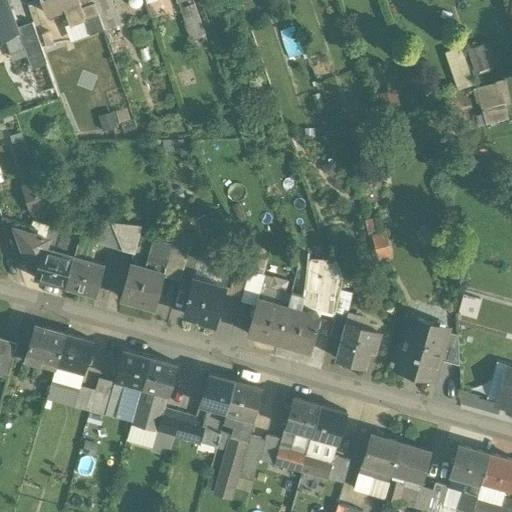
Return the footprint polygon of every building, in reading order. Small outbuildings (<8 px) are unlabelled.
[(7,0),(0,0),(0,37),(18,31),(17,28),(7,0)] [(40,0),(46,14),(47,14),(46,11),(62,5),(63,8),(79,3),(77,0),(40,0)] [(92,0),(93,2),(97,13),(103,30),(119,25),(110,0),(92,0)] [(176,0),(191,44),(207,39),(194,0),(176,0)] [(79,3),(63,8),(69,23),(97,13),(93,2),(80,7),(79,3)] [(17,28),(18,31),(37,87),(53,82),(32,23),(17,28)] [(490,41),(467,49),(475,73),(498,66),(490,41)] [(464,47),(447,51),(454,83),(471,80),(464,47)] [(511,118),(503,82),(470,89),(478,125),(511,118)] [(127,112),(117,114),(120,126),(123,125),(126,135),(135,133),(133,122),(130,123),(127,112)] [(113,114),(97,118),(102,134),(117,129),(113,114)] [(60,178),(37,185),(44,207),(68,200),(60,178)] [(37,185),(24,189),(31,211),(44,207),(37,185)] [(102,245),(117,239),(111,225),(98,195),(84,200),(102,245)] [(45,239),(27,234),(29,226),(1,218),(15,260),(31,264),(37,245),(42,246),(43,247),(45,239)] [(141,228),(124,226),(111,225),(117,239),(122,250),(121,250),(134,254),(141,228)] [(50,228),(29,226),(27,234),(45,239),(43,247),(55,250),(61,231),(50,228)] [(79,236),(61,231),(55,250),(73,255),(79,236)] [(174,234),(169,253),(165,267),(162,278),(178,283),(190,239),(174,234)] [(92,261),(84,259),(90,239),(79,236),(73,255),(64,287),(95,296),(104,264),(92,261)] [(97,241),(90,239),(84,259),(92,261),(97,241)] [(37,245),(31,264),(37,266),(42,246),(37,245)] [(43,247),(42,246),(37,266),(33,279),(64,287),(73,255),(55,250),(43,247)] [(169,253),(150,247),(146,262),(165,267),(169,253)] [(335,260),(307,261),(304,299),(300,312),(319,317),(320,314),(333,317),(334,314),(342,278),(335,260)] [(144,268),(130,264),(120,298),(154,308),(162,278),(165,267),(146,262),(144,268)] [(227,291),(242,295),(248,272),(233,268),(227,291)] [(264,277),(248,272),(242,295),(240,301),(256,306),(258,300),(260,290),(264,277)] [(225,289),(193,280),(188,295),(191,295),(186,315),(199,318),(198,320),(215,325),(225,289)] [(289,298),(260,290),(258,300),(287,308),(289,298)] [(304,299),(290,295),(289,298),(287,308),(278,342),(277,343),(311,352),(319,317),(300,312),(304,299)] [(287,308),(258,300),(256,306),(248,333),(278,342),(287,308)] [(348,318),(334,314),(333,317),(327,343),(339,347),(346,323),(348,318)] [(434,325),(411,318),(397,367),(433,378),(438,361),(446,332),(444,332),(443,335),(432,331),(434,325)] [(381,332),(346,323),(339,347),(335,360),(365,368),(370,350),(375,352),(381,332)] [(64,335),(35,327),(24,363),(54,372),(55,367),(64,335)] [(457,335),(446,332),(438,361),(459,367),(457,335)] [(93,343),(64,335),(55,367),(84,375),(93,343)] [(0,339),(0,375),(7,378),(16,344),(0,339)] [(149,358),(124,351),(120,364),(115,363),(113,372),(118,373),(115,383),(117,383),(115,390),(119,391),(120,388),(125,389),(126,385),(140,390),(149,358)] [(178,366),(149,358),(140,390),(168,397),(169,398),(178,366)] [(80,387),(84,375),(55,367),(54,372),(50,386),(79,394),(80,387)] [(511,371),(501,406),(511,408),(511,371)] [(234,382),(208,375),(199,406),(209,409),(221,412),(219,418),(224,419),(225,414),(234,382)] [(94,391),(112,396),(111,402),(120,405),(125,389),(120,388),(119,391),(115,390),(117,383),(115,383),(98,378),(94,391)] [(262,390),(234,382),(225,414),(237,417),(253,421),(262,390)] [(125,389),(120,405),(135,409),(140,390),(126,385),(125,389)] [(45,402),(74,410),(79,394),(50,386),(45,402)] [(79,394),(74,410),(88,413),(88,412),(94,391),(80,387),(79,394)] [(168,397),(140,390),(135,409),(131,424),(156,431),(158,431),(164,410),(168,397)] [(94,391),(88,412),(105,417),(109,402),(111,402),(112,396),(94,391)] [(319,407),(292,399),(289,410),(285,425),(283,429),(310,437),(319,407)] [(105,417),(131,424),(135,409),(120,405),(111,402),(109,402),(105,417)] [(346,414),(319,407),(310,437),(337,445),(346,414)] [(276,422),(285,425),(289,410),(280,408),(276,422)] [(220,432),(224,419),(219,418),(221,412),(209,409),(204,428),(220,432)] [(179,414),(164,410),(158,431),(156,431),(152,444),(169,449),(173,437),(179,414)] [(195,419),(179,414),(173,437),(189,441),(194,425),(195,419)] [(232,436),(248,440),(248,439),(253,421),(237,417),(232,436)] [(204,428),(194,425),(189,441),(215,449),(220,432),(204,428)] [(310,437),(283,429),(280,440),(264,436),(262,444),(258,459),(299,472),(304,456),(310,437)] [(232,436),(220,432),(215,449),(222,451),(239,455),(243,456),(248,440),(232,436)] [(357,464),(362,466),(370,435),(366,433),(357,464)] [(400,443),(370,435),(362,466),(391,474),(392,472),(400,443)] [(337,445),(310,437),(304,456),(331,465),(333,459),(337,445)] [(239,455),(233,478),(251,483),(258,459),(262,444),(248,439),(248,440),(243,456),(239,455)] [(432,452),(400,443),(392,472),(423,481),(432,452)] [(488,453),(458,445),(450,476),(454,477),(472,482),(479,485),(480,481),(488,453)] [(239,455),(222,451),(209,496),(227,501),(233,478),(239,455)] [(511,485),(511,459),(488,453),(480,481),(507,488),(511,489),(511,485)] [(331,465),(304,456),(299,472),(326,480),(331,465)] [(348,463),(333,459),(331,465),(326,480),(322,494),(338,499),(348,463)] [(362,466),(355,491),(384,499),(391,474),(362,466)] [(421,487),(423,481),(392,472),(391,474),(384,499),(383,503),(412,511),(425,511),(432,491),(421,487)] [(472,482),(454,477),(450,490),(433,485),(432,491),(425,511),(444,511),(446,507),(459,511),(464,492),(469,493),(472,482)] [(502,506),(505,498),(507,488),(480,481),(479,485),(476,495),(475,499),(499,506),(502,506)] [(479,485),(472,482),(469,493),(476,495),(479,485)] [(476,495),(469,493),(464,492),(459,511),(461,511),(471,511),(475,499),(476,495)] [(502,506),(499,506),(497,511),(511,511),(511,499),(505,498),(502,506)] [(497,511),(499,506),(475,499),(471,511),(497,511)]
